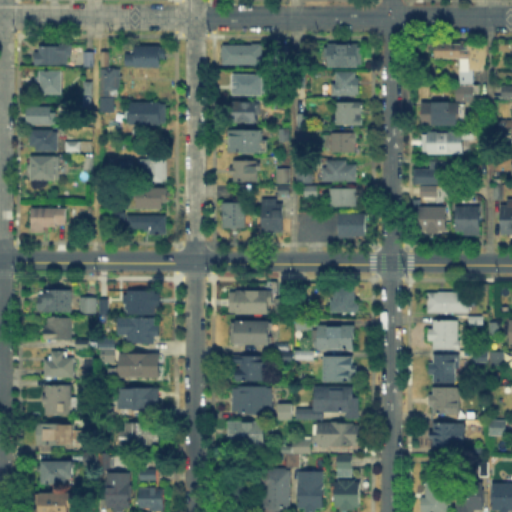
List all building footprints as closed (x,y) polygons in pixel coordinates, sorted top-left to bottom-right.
[(466,68),(466,41),(486,41),(486,68),(466,68)] [(328,65),(328,43),(364,44),(364,65),(328,65)] [(435,60),(435,43),(462,43),(462,60),(435,60)] [(263,45),(263,65),(224,65),(224,44),(263,45)] [(66,64),(37,63),(37,46),(72,46),(72,56),(66,56),(66,64)] [(138,54),(138,48),(167,49),(166,67),(130,67),(130,54),(138,54)] [(103,67),(103,52),(111,52),(110,67),(103,67)] [(94,53),(94,68),(86,68),(86,53),(94,53)] [(116,112),(103,112),(103,70),(122,70),(122,96),(116,96),(116,112)] [(338,95),(338,71),(357,71),(357,95),(338,95)] [(459,81),(459,71),(473,71),(473,81),(459,81)] [(41,72),(64,72),(63,94),(41,94),(41,72)] [(235,76),(266,76),(266,96),(235,96),(235,76)] [(94,83),(94,96),(85,96),(85,83),(94,83)] [(453,101),(454,86),(473,86),(473,101),(453,101)] [(511,88),(511,96),(503,96),(503,88),(511,88)] [(132,124),(132,103),(162,103),(162,124),(132,124)] [(228,121),(228,103),(261,103),(261,122),(228,121)] [(337,103),(363,103),(363,125),(336,125),(337,103)] [(423,126),(423,103),(463,103),(463,127),(423,126)] [(485,104),(485,128),(475,127),(475,104),(485,104)] [(29,108),(55,109),(55,126),(29,126),(29,108)] [(297,125),(297,111),(305,111),(305,125),(297,125)] [(297,144),(297,128),(310,128),(310,144),(297,144)] [(281,129),(290,129),(290,142),(281,142),(281,129)] [(265,130),(265,139),(269,139),(269,153),(231,153),(232,130),(265,130)] [(59,132),(59,150),(31,150),(31,131),(59,132)] [(427,152),(427,132),(465,132),(465,152),(427,152)] [(357,146),(357,153),(332,153),(332,146),(326,146),(326,134),(357,134),(357,146)] [(31,158),(60,158),(60,181),(31,181),(31,158)] [(148,163),(157,163),(157,160),(164,160),(163,182),(148,182),(148,163)] [(348,161),(348,167),(357,167),(357,181),(324,181),(324,161),(348,161)] [(132,162),(132,171),(122,171),(122,162),(132,162)] [(234,162),(259,162),(259,182),(234,182),(234,162)] [(438,183),(415,183),(415,169),(427,169),(427,163),(449,163),(449,174),(438,174),(438,183)] [(276,182),(277,167),(291,167),(291,182),(276,182)] [(300,182),(300,173),(311,173),(311,182),(300,182)] [(493,181),(503,181),(503,200),(493,200),(493,181)] [(277,194),(277,185),(289,185),(289,194),(277,194)] [(168,188),(168,210),(131,210),(131,187),(168,188)] [(307,197),(307,187),(319,187),(319,197),(307,197)] [(333,204),(333,187),(358,188),(358,204),(333,204)] [(423,197),(423,187),(436,187),(436,197),(423,197)] [(284,201),(284,231),(263,231),(263,201),(284,201)] [(511,202),(511,234),(502,234),(503,202),(511,202)] [(247,203),(247,229),(223,229),(223,203),(247,203)] [(421,214),(420,214),(420,207),(447,208),(447,237),(421,237),(421,214)] [(457,207),(481,207),(481,235),(457,235),(457,207)] [(67,209),(67,226),(46,226),(46,233),(33,233),(33,209),(67,209)] [(112,220),(112,209),(124,209),(124,220),(112,220)] [(366,213),(366,238),(341,238),(341,213),(366,213)] [(167,229),(167,234),(149,234),(149,229),(129,229),(129,216),(167,216),(167,229)] [(332,286),(358,286),(358,313),(332,313),(332,286)] [(130,313),(130,289),(157,289),(157,313),(130,313)] [(237,313),(237,291),(271,291),(271,313),(237,313)] [(74,293),(74,331),(71,331),(71,340),(43,340),(43,292),(74,293)] [(427,312),(427,293),(469,293),(468,312),(427,312)] [(300,308),(300,295),(309,295),(309,308),(300,308)] [(276,310),(276,297),(286,297),(286,310),(276,310)] [(82,299),(95,299),(95,314),(82,314),(82,299)] [(484,317),(484,326),(473,326),(473,317),(484,317)] [(154,335),(154,344),(128,344),(128,334),(120,334),(120,318),(160,318),(160,335),(154,335)] [(295,328),(295,318),(310,318),(310,328),(295,328)] [(271,342),(271,346),(232,345),(233,322),(271,322),(271,342)] [(432,322),(460,322),(460,350),(432,350),(432,322)] [(500,324),(500,336),(491,336),(491,324),(500,324)] [(318,349),(318,325),(359,325),(359,349),(318,349)] [(99,345),(99,336),(112,336),(112,346),(99,345)] [(78,349),(78,339),(89,339),(89,349),(78,349)] [(101,360),(101,348),(114,348),(114,360),(101,360)] [(52,359),(52,349),(68,349),(68,356),(76,356),(76,379),(45,379),(46,359),(52,359)] [(299,360),(299,350),(314,350),(314,360),(299,360)] [(472,361),(472,351),(488,351),(488,361),(472,361)] [(493,364),(493,352),(505,352),(505,364),(493,364)] [(279,363),(279,354),(293,354),(293,363),(279,363)] [(122,378),(122,355),(161,355),(161,378),(122,378)] [(459,356),(459,383),(433,383),(433,356),(459,356)] [(235,379),(235,357),(267,357),(266,379),(235,379)] [(325,358),(354,358),(354,382),(325,382),(325,358)] [(73,386),(73,398),(78,398),(78,416),(46,416),(46,386),(73,386)] [(324,418),(300,418),(300,410),(316,410),(316,388),(356,388),(356,410),(324,410),(324,418)] [(430,412),(431,388),(461,388),(460,412),(430,412)] [(120,409),(120,389),(159,389),(159,410),(120,409)] [(234,411),(234,389),(272,389),(272,411),(234,411)] [(105,419),(105,406),(115,406),(115,419),(105,419)] [(292,407),(292,420),(282,420),(282,407),(292,407)] [(492,420),(507,420),(507,435),(492,435),(492,420)] [(431,443),(431,421),(466,421),(466,443),(431,443)] [(231,423),(266,423),(266,448),(231,448),(231,423)] [(315,445),(316,423),(360,423),(360,445),(315,445)] [(77,424),(77,444),(52,444),(52,453),(39,452),(39,424),(77,424)] [(124,447),(125,425),(160,425),(160,447),(124,447)] [(296,453),(296,438),(312,438),(312,453),(296,453)] [(85,453),(114,453),(114,470),(102,470),(102,465),(85,465),(85,453)] [(289,466),(289,455),(300,455),(300,466),(289,466)] [(340,457),(352,457),(352,472),(340,472),(340,457)] [(44,462),(73,463),(72,477),(65,477),(65,485),(44,485),(44,462)] [(159,468),(159,481),(142,481),(143,468),(159,468)] [(262,510),(262,473),(289,473),(289,510),(262,510)] [(325,473),(325,511),(300,511),(300,473),(325,473)] [(131,474),(131,511),(108,510),(108,474),(131,474)] [(225,507),(225,474),(250,474),(250,508),(225,507)] [(424,511),(424,480),(449,480),(449,511),(424,511)] [(476,511),(456,511),(456,481),(484,481),(484,509),(476,509),(476,511)] [(360,482),(360,511),(337,510),(337,482),(360,482)] [(495,511),(495,484),(511,484),(511,511),(495,511)] [(142,509),(142,488),(163,488),(163,510),(142,509)] [(42,511),(42,493),(70,493),(70,511),(42,511)]
